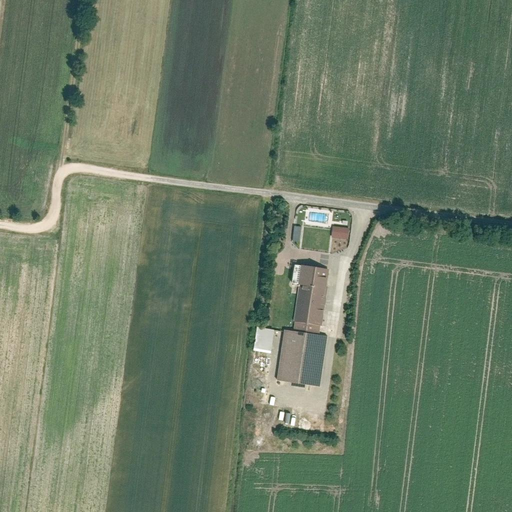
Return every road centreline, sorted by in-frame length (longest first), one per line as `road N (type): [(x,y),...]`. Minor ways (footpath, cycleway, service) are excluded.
road 1 (track): [(511,224),(148,177)]
road 2 (track): [(364,205),(344,265),(327,391),(278,388)]
